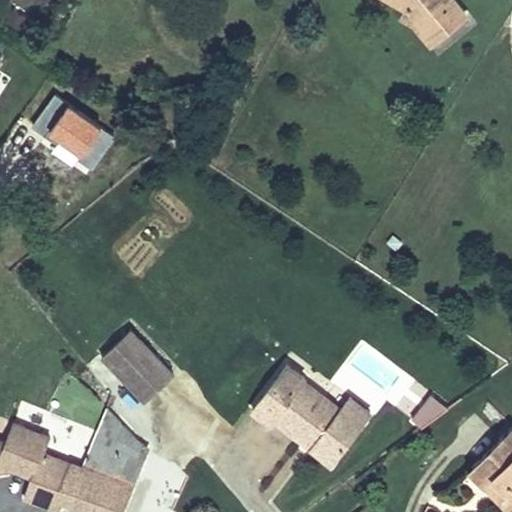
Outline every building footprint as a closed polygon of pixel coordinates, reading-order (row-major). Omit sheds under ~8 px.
[(396,0),(406,6),(401,15),(415,23),(432,42),(466,14),(454,0),(396,0)] [(130,328),(101,355),(144,401),(173,373),(130,328)] [(330,464),(360,424),(340,408),(302,380),(304,378),(287,364),(252,410),(270,424),(273,419),(330,464)] [(435,390),(411,415),(424,428),(448,404),(435,390)] [(360,424),(370,412),(349,396),(340,408),(360,424)] [(143,447),(106,407),(82,468),(68,501),(66,507),(79,511),(118,511),(140,459),(143,447)] [(68,501),(82,468),(44,453),(50,436),(14,422),(5,444),(0,441),(0,473),(16,473),(33,479),(25,500),(58,511),(64,511),(66,507),(68,501)] [(493,476),(511,494),(511,427),(469,470),(484,485),(493,476)] [(511,511),(511,494),(493,476),(484,485),(511,511)]
